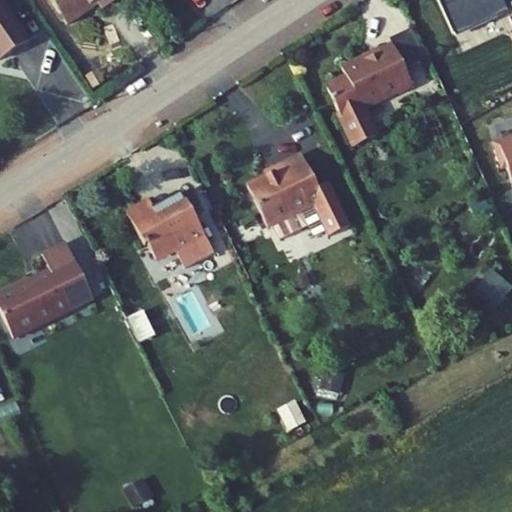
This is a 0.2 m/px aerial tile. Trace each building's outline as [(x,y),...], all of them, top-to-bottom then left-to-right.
[(31,20),(18,0),(0,0),(0,29),(7,40),(20,31),(18,28),(31,20)] [(63,0),(74,17),(101,0),(112,0),(114,2),(116,0),(63,0)] [(442,0),(440,0),(455,32),(457,31),(454,24),(476,15),(480,23),(510,9),(506,0),(511,0),(511,15),(511,16),(511,17),(511,0),(444,0),(443,1),(442,0)] [(31,20),(18,28),(20,31),(34,24),(31,20)] [(357,55),(337,66),(351,91),(370,81),(373,85),(392,75),(394,75),(407,68),(411,70),(422,64),(423,61),(404,23),(377,37),(376,35),(374,34),(371,35),(352,45),(357,55)] [(338,182),(315,138),(289,151),(290,154),(261,169),(282,210),(288,208),(295,222),(322,209),(314,194),(338,182)] [(164,185),(142,198),(160,229),(163,228),(172,243),(190,233),(193,238),(204,231),(211,245),(229,234),(194,175),(168,190),(164,185)] [(75,218),(52,230),(60,246),(4,274),(24,314),(103,274),(75,218)] [(487,270),(474,293),(498,307),(511,284),(487,270)] [(0,395),(17,387),(0,352),(0,395)] [(295,402),(278,411),(289,432),(306,423),(295,402)] [(142,479),(122,490),(133,509),(153,498),(142,479)]
